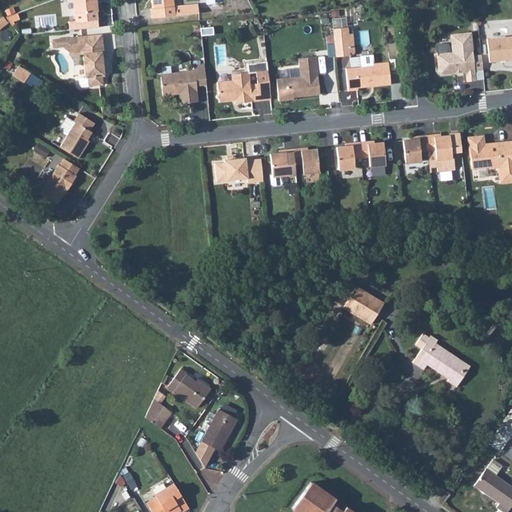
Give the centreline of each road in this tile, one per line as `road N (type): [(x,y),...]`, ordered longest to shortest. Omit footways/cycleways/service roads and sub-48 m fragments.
road 1 (residential): [(139,141),(419,112)]
road 2 (tertiary): [(270,399),(65,251)]
road 3 (tertiary): [(429,511),(299,419)]
road 4 (residential): [(124,0),(139,141)]
road 5 (residential): [(65,251),(139,141)]
